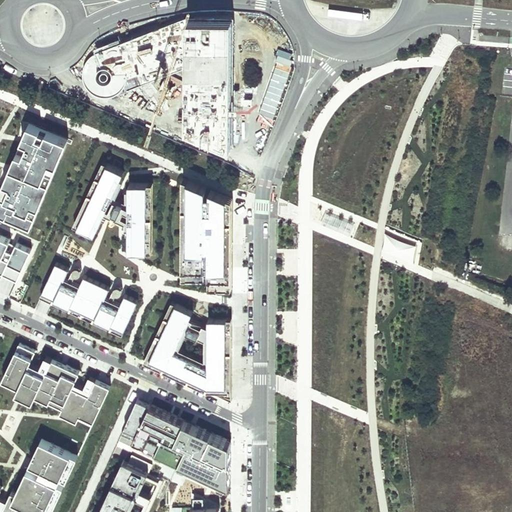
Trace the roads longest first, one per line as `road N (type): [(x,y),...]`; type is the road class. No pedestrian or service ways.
road 1 (unclassified): [(258,426),(261,204),(299,99)]
road 2 (residential): [(258,426),(0,307)]
road 3 (unknown): [(231,28),(275,151)]
